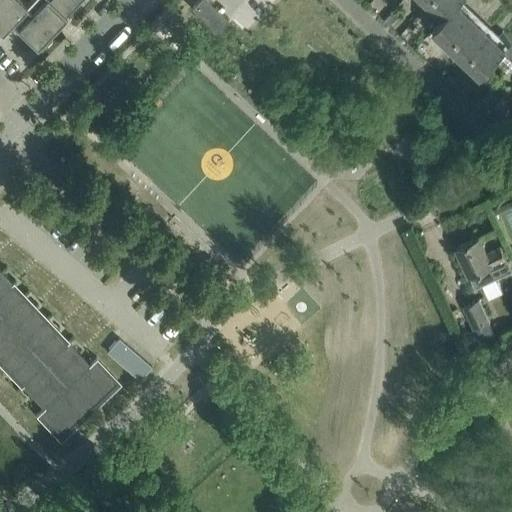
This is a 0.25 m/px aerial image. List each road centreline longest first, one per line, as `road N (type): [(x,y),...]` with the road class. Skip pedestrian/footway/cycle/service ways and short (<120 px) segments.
road 1 (residential): [(148,259),(7,132)]
road 2 (tertiary): [(23,116),(133,0)]
